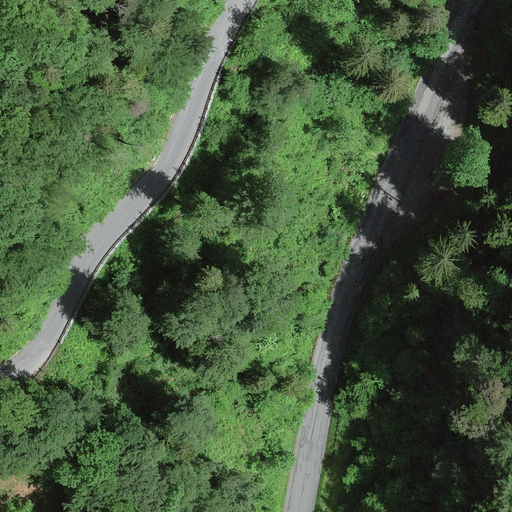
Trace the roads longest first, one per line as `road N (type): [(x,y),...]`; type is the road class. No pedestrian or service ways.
road 1 (tertiary): [(297,511),(344,299),(468,0)]
road 2 (tertiary): [(243,0),(158,181),(94,242),(38,349),(0,383)]
